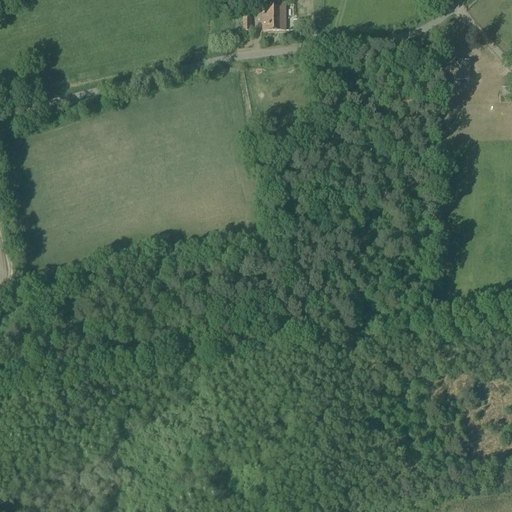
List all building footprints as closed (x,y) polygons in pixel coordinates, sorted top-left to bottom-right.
[(286,9),(286,4),(277,4),(276,9),(262,9),(262,33),(285,33),(285,9),(286,9)] [(243,32),(251,32),(251,18),(243,18),(243,32)] [(302,22),(293,22),(293,31),(302,31),(302,22)] [(459,61),(458,81),(469,82),(469,62),(459,61)] [(511,99),(511,78),(502,79),(501,100),(511,99)] [(151,256),(172,252),(169,236),(148,240),(151,256)]
